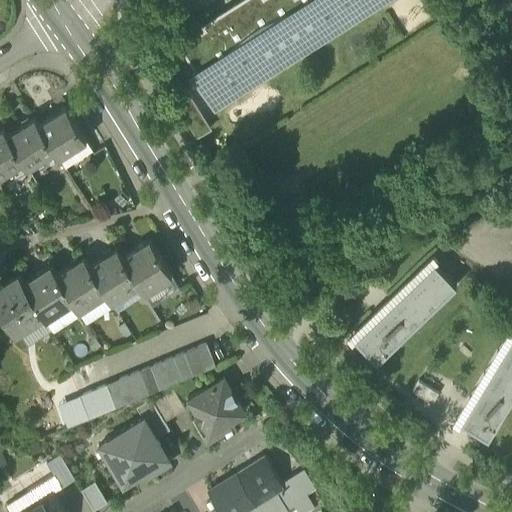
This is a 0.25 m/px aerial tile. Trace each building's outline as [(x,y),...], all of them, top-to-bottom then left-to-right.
[(193,73),(213,105),(272,69),(268,62),(321,28),(325,35),(381,0),(237,0),(200,23),(204,28),(198,31),(195,26),(176,39),(196,71),(193,73)] [(175,100),(198,136),(211,128),(188,92),(175,100)] [(64,105),(39,121),(56,148),(60,154),(85,138),(64,105)] [(29,165),(56,148),(39,121),(35,115),(8,132),(25,159),(29,165)] [(0,174),(25,159),(8,132),(4,125),(0,127),(0,174)] [(151,238),(123,256),(138,280),(144,290),(172,272),(151,238)] [(117,246),(90,263),(106,288),(111,297),(138,280),(123,256),(117,246)] [(352,341),(356,337),(355,337),(435,261),(436,262),(439,258),(433,253),(346,335),(352,341)] [(85,254),(57,271),(73,296),(79,305),(106,288),(90,263),(85,254)] [(356,337),(377,360),(457,284),(436,262),(435,261),(355,337),(356,337)] [(52,262),(25,279),(44,311),(46,313),(73,296),(57,271),(52,262)] [(0,301),(17,328),(44,311),(25,279),(19,270),(0,281),(0,301)] [(459,425),(461,420),(511,336),(511,322),(452,420),(459,425)] [(511,336),(461,420),(488,436),(511,397),(511,336)] [(207,340),(196,345),(205,367),(216,363),(207,340)] [(194,371),(205,367),(196,345),(185,349),(194,371)] [(183,376),(194,371),(185,349),(174,353),(183,376)] [(172,380),(183,376),(174,353),(163,358),(172,380)] [(161,385),(172,380),(163,358),(152,362),(160,385),(161,385)] [(149,389),(160,385),(152,362),(140,366),(149,389)] [(145,391),(149,389),(140,366),(130,371),(138,394),(145,391)] [(127,398),(138,394),(130,371),(118,375),(127,398)] [(203,435),(207,442),(232,427),(228,420),(246,409),(224,373),(188,395),(210,431),(203,435)] [(116,402),(127,398),(118,375),(107,380),(116,402)] [(418,379),(412,389),(432,401),(439,391),(418,379)] [(90,413),(116,402),(107,380),(92,386),(81,390),(90,412),(90,413)] [(153,404),(165,424),(185,412),(173,392),(153,404)] [(136,409),(143,420),(144,420),(155,440),(169,431),(165,424),(153,404),(151,400),(136,409)] [(143,420),(108,441),(118,459),(112,463),(114,465),(124,482),(141,472),(166,457),(155,440),(144,420),(143,420)] [(118,459),(108,441),(98,447),(110,467),(114,465),(112,463),(118,459)] [(48,465),(62,488),(75,480),(61,457),(48,465)] [(166,457),(141,472),(145,480),(170,465),(166,457)] [(237,476),(256,507),(284,490),(281,486),(265,459),(237,476)] [(304,472),(293,479),(304,497),(315,490),(304,472)] [(213,499),(220,511),(247,511),(256,507),(237,476),(219,486),(224,493),(213,499)] [(309,511),(312,511),(304,497),(293,479),(281,486),(284,490),(292,504),(294,507),(296,511),(309,511)] [(95,482),(81,490),(93,510),(107,502),(95,482)] [(209,493),(213,499),(224,493),(219,486),(209,493)] [(292,504),(284,490),(256,507),(258,511),(285,511),(294,507),(292,504)] [(20,511),(65,511),(54,492),(20,511)]
